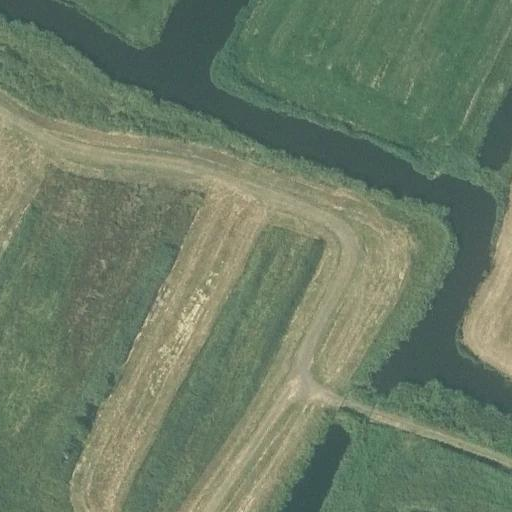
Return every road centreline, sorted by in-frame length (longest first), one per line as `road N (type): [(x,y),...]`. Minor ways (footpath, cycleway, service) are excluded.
road 1 (track): [(317,394),(306,362),(348,256),(343,229),(199,168),(57,141),(0,108)]
road 2 (track): [(511,465),(317,394),(281,404),(208,511)]
